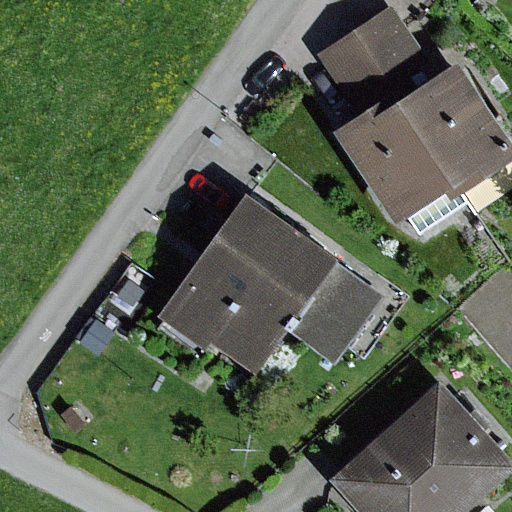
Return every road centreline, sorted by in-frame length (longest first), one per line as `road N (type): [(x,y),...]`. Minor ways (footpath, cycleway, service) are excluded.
road 1 (residential): [(0,388),(287,0)]
road 2 (residential): [(0,451),(115,511)]
